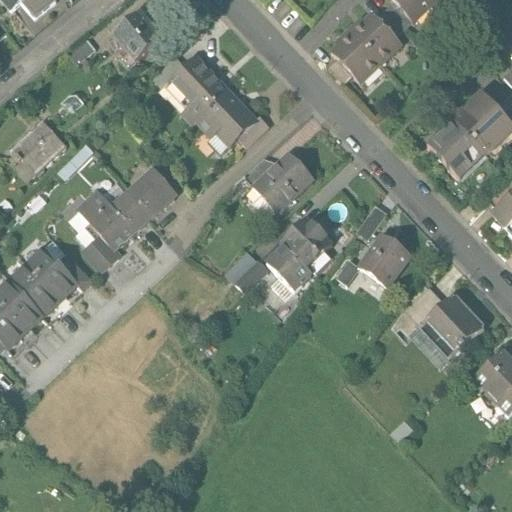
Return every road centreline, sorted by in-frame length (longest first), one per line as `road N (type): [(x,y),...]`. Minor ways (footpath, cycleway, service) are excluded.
road 1 (residential): [(324,113),(218,210),(177,271),(39,402)]
road 2 (residential): [(383,175),(511,312)]
road 3 (residential): [(511,58),(383,175)]
road 4 (residential): [(133,0),(0,111)]
